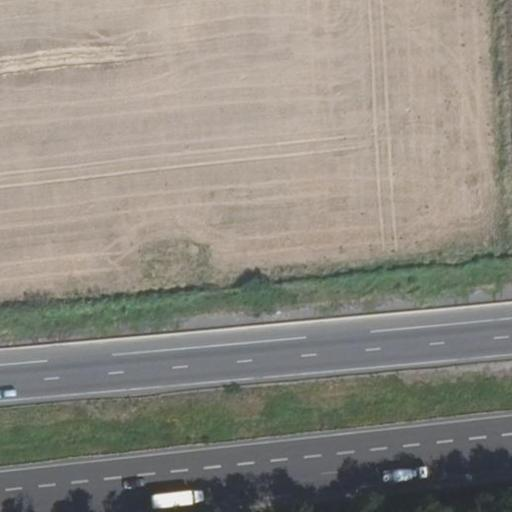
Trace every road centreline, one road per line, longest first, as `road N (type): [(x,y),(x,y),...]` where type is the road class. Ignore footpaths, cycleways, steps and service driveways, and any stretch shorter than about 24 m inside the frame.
road 1 (trunk): [(0,495),(511,436)]
road 2 (trunk): [(511,334),(0,381)]
